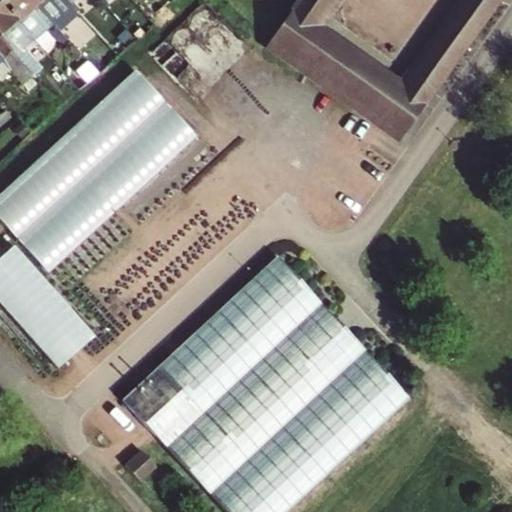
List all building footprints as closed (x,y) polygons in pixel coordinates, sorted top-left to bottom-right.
[(0,0),(0,4),(29,37),(38,30),(60,53),(69,45),(36,7),(34,8),(26,0),(0,0)] [(62,0),(26,0),(34,8),(36,7),(69,45),(77,38),(69,30),(67,32),(53,16),(66,4),(62,0)] [(501,0),(305,0),(326,14),(336,0),(468,0),(414,76),(436,92),(501,0)] [(0,43),(23,69),(32,61),(19,46),(29,37),(0,4),(0,43)] [(426,106),(292,10),(268,43),(403,138),(426,106)] [(30,77),(23,69),(0,43),(0,81),(11,71),(22,85),(30,77)] [(196,137),(134,70),(0,193),(0,220),(48,276),(196,137)] [(95,337),(14,246),(0,258),(0,303),(57,370),(95,337)] [(277,257),(122,400),(224,511),(285,511),(410,398),(277,257)]
